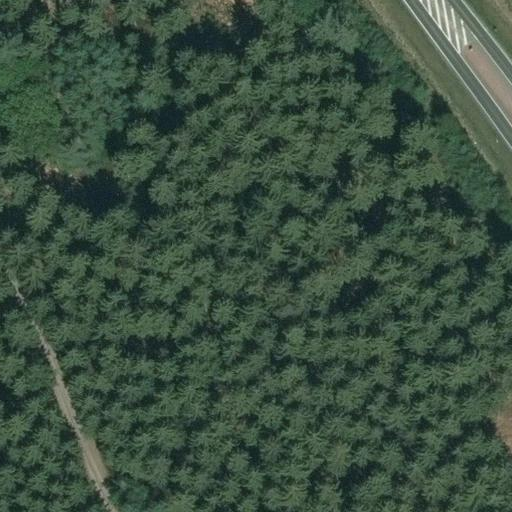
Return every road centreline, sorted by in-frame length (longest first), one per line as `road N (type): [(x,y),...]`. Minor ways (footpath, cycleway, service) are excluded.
road 1 (track): [(113,511),(0,265)]
road 2 (trunk): [(411,0),(511,137)]
